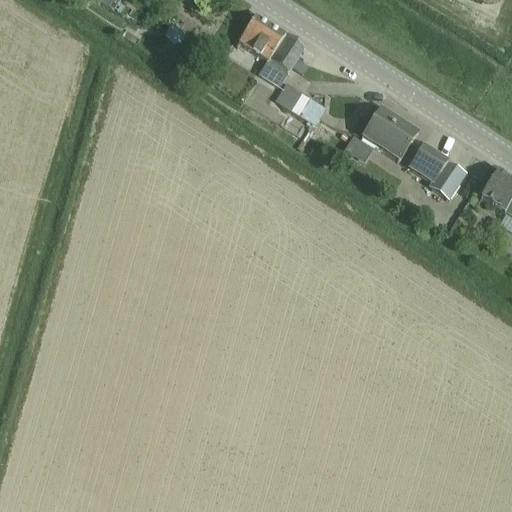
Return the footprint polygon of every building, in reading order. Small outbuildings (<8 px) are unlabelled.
[(278,90),(304,48),(254,17),(237,46),(266,64),(258,77),(278,90)] [(190,47),(198,32),(183,24),(175,38),(190,47)] [(313,129),(324,111),(285,87),(274,105),(313,129)] [(405,131),(396,126),(399,122),(380,110),(360,141),(397,164),(417,134),(407,128),(405,131)] [(354,150),(360,141),(353,136),(347,146),(354,150)] [(431,187),(446,163),(423,147),(407,171),(431,187)] [(431,187),(429,191),(446,202),(464,174),(446,163),(431,187)] [(511,221),(511,183),(497,173),(479,200),(511,221)]
